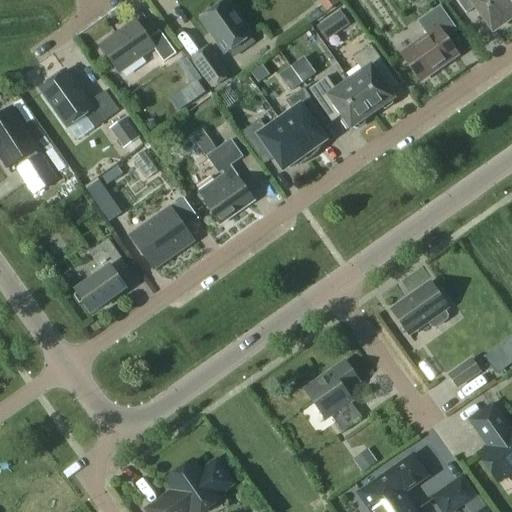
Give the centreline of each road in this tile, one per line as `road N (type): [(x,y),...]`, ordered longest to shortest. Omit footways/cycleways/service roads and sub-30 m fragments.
road 1 (residential): [(511,57),(68,372)]
road 2 (tertiary): [(122,439),(339,285)]
road 3 (tertiary): [(339,285),(511,166)]
road 4 (residential): [(426,424),(339,285)]
